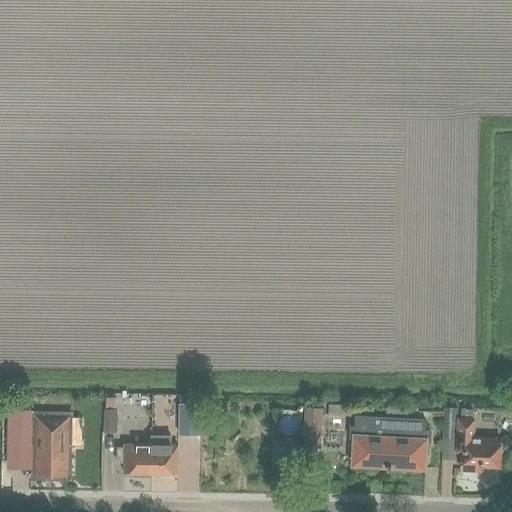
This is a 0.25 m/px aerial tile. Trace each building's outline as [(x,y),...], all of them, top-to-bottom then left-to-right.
[(180,404),(180,436),(202,437),(202,404),(180,404)] [(328,406),(328,417),(343,418),(344,406),(328,406)] [(320,448),(322,408),(306,407),(303,447),(320,448)] [(17,408),(17,432),(37,432),(36,476),(66,477),(67,419),(35,418),(35,408),(17,408)] [(456,439),(458,409),(444,408),(443,439),(442,460),(455,461),(456,439)] [(461,409),(461,420),(473,421),(473,410),(461,409)] [(117,433),(117,410),(105,410),(104,433),(117,433)] [(391,467),(423,469),(425,445),(431,445),(432,432),(425,432),(426,421),(356,417),(356,428),(349,428),(348,442),(355,442),(354,465),(386,467),(386,469),(391,469),(391,467)] [(481,466),(499,467),(500,440),(473,439),(474,421),(473,421),(461,420),(459,420),(457,452),(463,453),(462,471),(481,472),(481,466)] [(32,445),(7,444),(7,469),(32,470),(32,445)] [(151,474),(151,446),(124,445),(124,449),(117,449),(117,462),(124,462),(124,474),(151,474)] [(151,446),(151,474),(178,475),(178,446),(151,446)]
